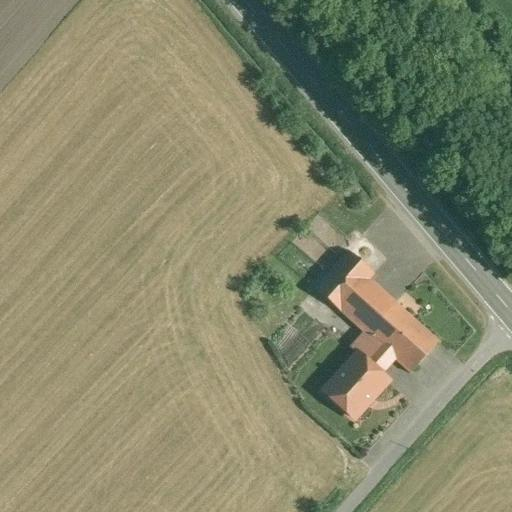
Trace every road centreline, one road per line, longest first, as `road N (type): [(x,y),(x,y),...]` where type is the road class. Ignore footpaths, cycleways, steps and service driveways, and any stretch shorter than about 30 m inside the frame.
road 1 (secondary): [(243,0),(511,314)]
road 2 (unclassified): [(511,323),(343,511)]
